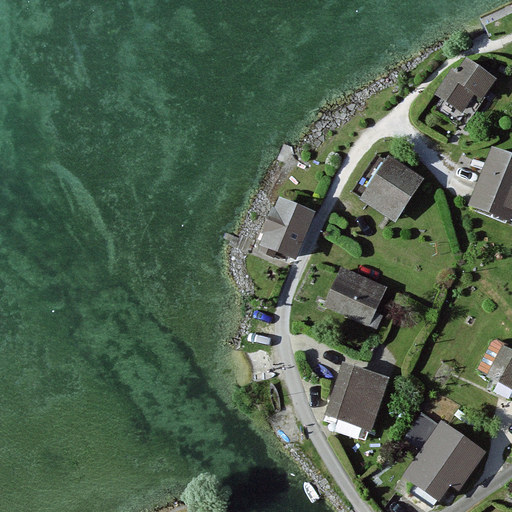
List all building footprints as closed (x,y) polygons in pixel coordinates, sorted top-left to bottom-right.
[(473,97),(481,101),(494,81),(466,62),(440,100),(461,114),(473,97)] [(383,154),(355,194),(387,216),(415,176),(383,154)] [(471,208),(511,224),(511,221),(511,161),(493,154),(471,208)] [(247,245),(286,262),(309,208),(269,191),(247,245)] [(334,263),(316,302),(365,324),(383,285),(334,263)] [(511,352),(489,339),(470,372),(511,395),(511,352)] [(372,431),(388,382),(344,368),(328,417),(372,431)] [(385,481),(421,508),(443,480),(452,488),(480,450),(434,416),(385,481)]
